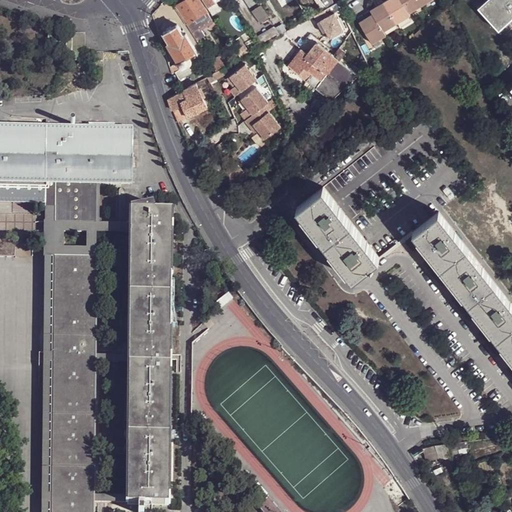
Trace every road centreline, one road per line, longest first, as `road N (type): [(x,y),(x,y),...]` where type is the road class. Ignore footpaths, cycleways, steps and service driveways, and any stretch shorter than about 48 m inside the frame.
road 1 (tertiary): [(130,15),(200,203),(275,315),(392,448),(430,511)]
road 2 (residential): [(273,208),(345,307),(407,260),(511,396)]
road 3 (unknown): [(372,287),(475,422)]
